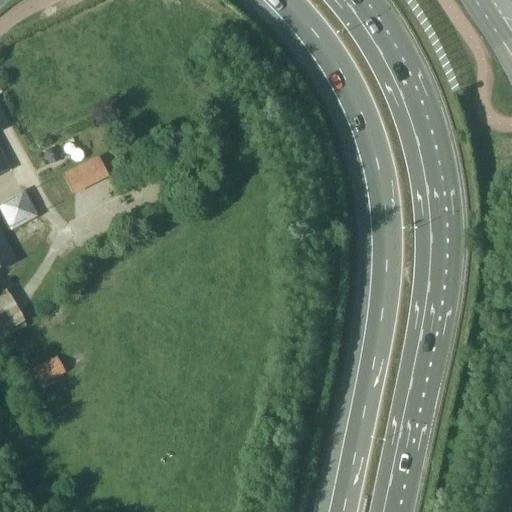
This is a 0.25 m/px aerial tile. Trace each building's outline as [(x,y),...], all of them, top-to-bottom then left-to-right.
[(0,174),(10,169),(0,149),(0,174)] [(58,160),(58,153),(52,149),(46,153),(45,160),(51,164),(58,160)] [(0,203),(0,210),(10,230),(37,217),(24,192),(0,203)] [(0,271),(16,263),(0,232),(0,271)] [(0,336),(24,323),(5,291),(0,294),(0,336)] [(64,371),(57,358),(32,371),(40,384),(64,371)]
